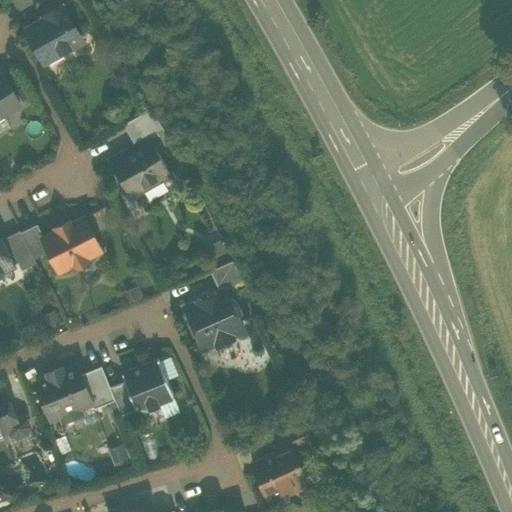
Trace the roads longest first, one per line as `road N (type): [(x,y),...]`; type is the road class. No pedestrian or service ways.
road 1 (residential): [(0,369),(147,310),(165,316),(220,436),(213,462),(36,511)]
road 2 (primary): [(460,371),(432,240),(435,191),(442,163),(511,93)]
road 3 (residential): [(0,30),(75,148),(64,166),(0,199)]
road 4 (primary): [(268,0),(372,186)]
road 5 (primary): [(372,186),(460,371)]
road 6 (tertiary): [(511,88),(372,186)]
road 7 (primary): [(460,371),(511,496)]
